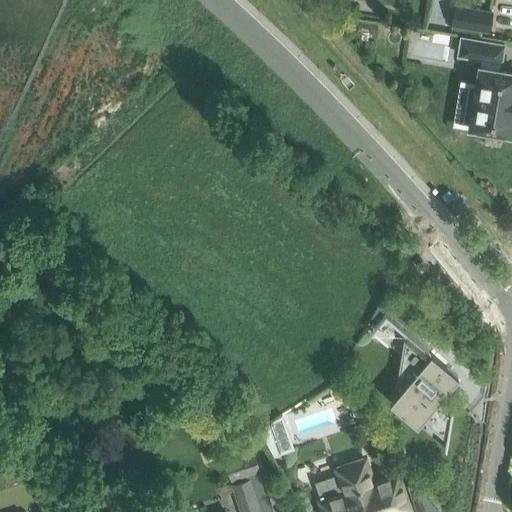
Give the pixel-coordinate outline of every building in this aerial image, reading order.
[(488,31),(492,11),(467,6),(465,18),(453,16),(452,25),(488,31)] [(501,62),(504,43),(461,36),(458,54),(483,59),(481,66),(479,66),(473,102),(460,99),(456,123),(509,132),(511,114),(511,71),(497,69),(499,61),(501,62)] [(421,259),(415,263),(421,271),(427,267),(421,259)] [(395,395),(390,401),(416,424),(422,418),(446,438),(447,439),(453,406),(451,405),(438,393),(454,375),(455,373),(405,331),(404,333),(403,343),(395,395)] [(167,371),(176,361),(169,354),(158,365),(167,371)] [(283,413),(259,428),(275,454),(294,447),(283,413)] [(269,511),(273,511),(259,469),(252,450),(225,459),(234,484),(233,484),(242,511),(269,511)] [(321,500),(324,511),(396,511),(408,508),(397,474),(372,482),(364,460),(363,460),(362,456),(337,465),(339,468),(338,469),(345,491),(321,500)]
